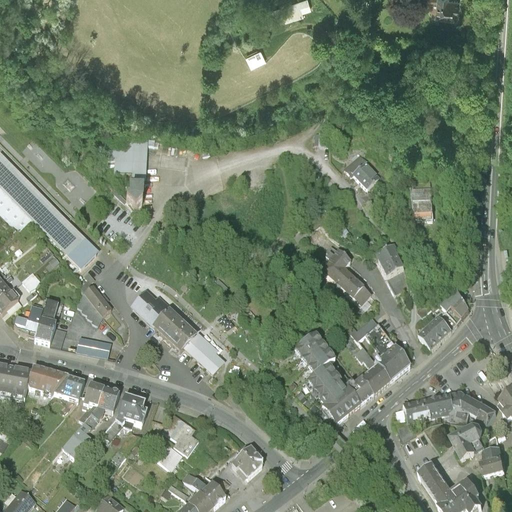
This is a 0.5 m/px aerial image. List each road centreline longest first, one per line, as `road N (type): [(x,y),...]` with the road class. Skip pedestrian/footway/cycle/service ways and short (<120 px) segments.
road 1 (secondary): [(500,0),(483,269),(495,320)]
road 2 (tertiary): [(297,483),(208,409),(15,354)]
road 3 (track): [(306,22),(328,23),(341,42),(337,87),(295,152)]
road 4 (tertiary): [(371,419),(465,335),(495,320)]
